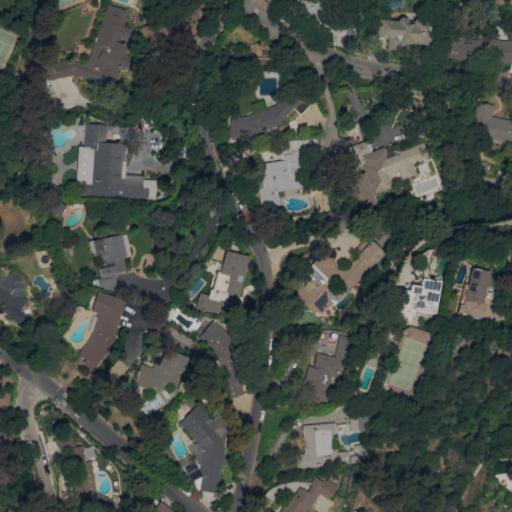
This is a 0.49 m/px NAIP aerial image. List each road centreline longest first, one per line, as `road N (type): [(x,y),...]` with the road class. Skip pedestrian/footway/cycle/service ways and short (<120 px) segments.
road 1 (residential): [(237,511),(265,393),(272,280),(212,149),(192,73),(202,44),(241,0)]
road 2 (residential): [(511,80),(316,51),(243,0)]
road 3 (residential): [(201,511),(0,343)]
road 4 (residential): [(46,511),(31,406),(42,380)]
road 5 (residential): [(159,294),(236,201)]
